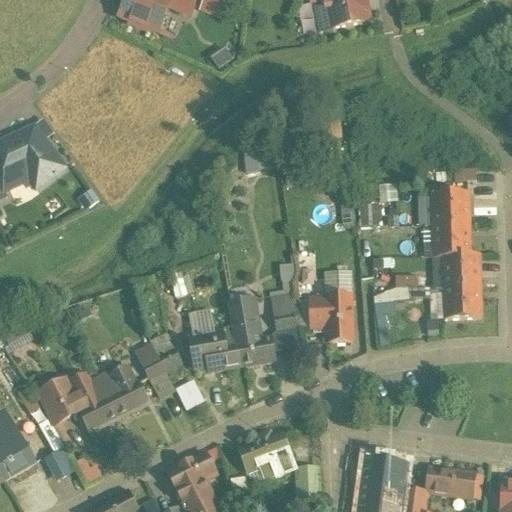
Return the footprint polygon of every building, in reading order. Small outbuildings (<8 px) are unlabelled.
[(136,0),(126,24),(168,41),(179,16),(199,24),(209,0),(136,0)] [(316,0),(318,11),(337,8),(341,33),(375,28),(371,0),(316,0)] [(0,178),(5,191),(29,180),(36,188),(60,170),(35,131),(0,146),(0,178)] [(437,232),(475,230),(474,201),(436,203),(437,232)] [(475,230),(437,232),(438,264),(476,262),(475,230)] [(448,294),(486,293),(485,264),(447,265),(448,294)] [(486,293),(448,294),(449,326),(487,325),(486,293)] [(359,302),(313,306),(316,339),(334,338),(335,350),(362,348),(359,302)] [(241,353),(244,374),(282,369),(279,348),(267,349),(261,306),(235,309),(241,353)] [(234,338),(191,344),(195,375),(213,373),(214,378),(244,374),(241,353),(236,354),(234,338)] [(139,358),(153,382),(157,348),(139,358)] [(106,380),(126,424),(156,411),(148,392),(143,394),(132,369),(106,380)] [(76,402),(92,439),(126,424),(106,380),(104,375),(77,387),(82,400),(76,402)] [(285,434),(239,453),(250,482),(277,471),(283,484),(303,475),(285,434)] [(25,446),(0,461),(0,474),(7,486),(38,468),(25,446)] [(224,475),(214,456),(173,478),(191,511),(225,511),(210,482),(224,475)] [(409,468),(365,464),(363,490),(398,493),(406,494),(409,468)] [(325,501),(324,475),(303,475),(304,501),(325,501)] [(481,480),(434,475),(432,497),(422,496),(420,511),(429,511),(431,503),(478,508),(481,480)] [(511,511),(511,487),(503,488),(502,511),(511,511)] [(145,511),(134,491),(93,511),(145,511)] [(420,511),(422,496),(406,494),(398,493),(395,511),(420,511)]
